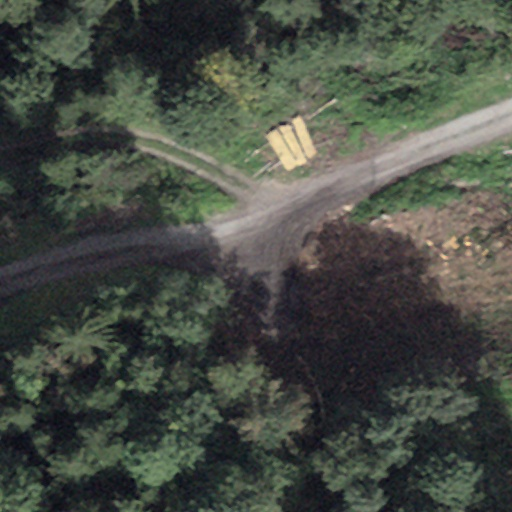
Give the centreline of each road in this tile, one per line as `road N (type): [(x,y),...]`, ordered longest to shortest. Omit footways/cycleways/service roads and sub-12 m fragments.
road 1 (track): [(511,117),(213,233),(101,252),(0,287)]
road 2 (track): [(0,156),(123,144),(171,152),(291,207)]
